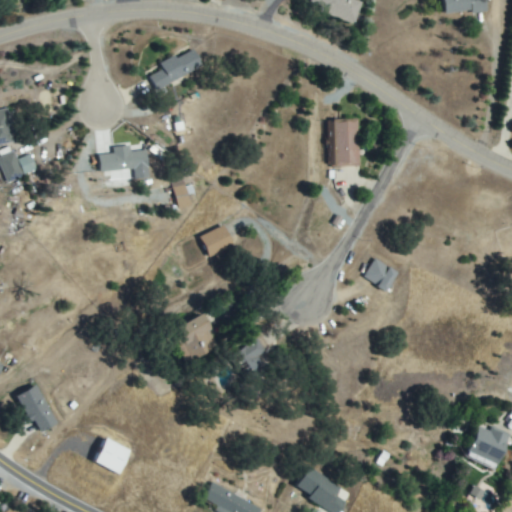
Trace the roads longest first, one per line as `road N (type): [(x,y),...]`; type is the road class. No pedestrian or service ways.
road 1 (residential): [(0,37),(120,11),(219,17),(336,60),(511,168)]
road 2 (residential): [(422,117),(305,307)]
